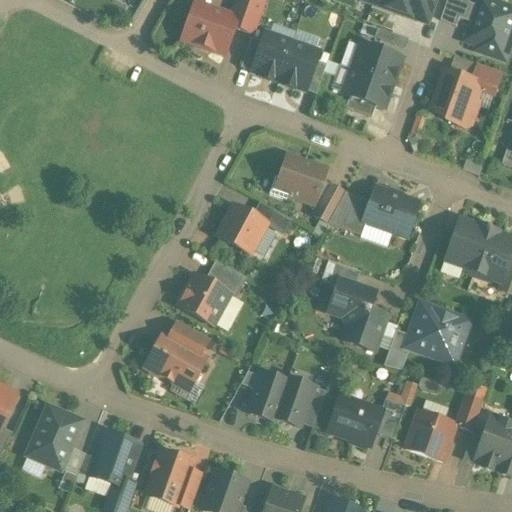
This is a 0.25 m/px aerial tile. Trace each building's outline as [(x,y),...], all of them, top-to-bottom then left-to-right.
[(263,4),(253,0),(236,0),(230,18),(237,20),(233,30),(252,37),(263,4)] [(363,0),(363,2),(426,24),(434,0),(363,0)] [(470,0),(447,0),(439,23),(456,29),(459,20),(471,24),(477,8),(469,5),(470,0)] [(511,53),(511,9),(486,0),(479,0),(477,8),(471,24),(463,46),(477,50),(475,56),(507,67),(511,53)] [(230,18),(195,6),(182,42),(195,46),(195,47),(210,53),(211,52),(223,56),(233,30),(237,20),(230,18)] [(408,41),(377,30),(373,40),(404,51),(408,41)] [(291,45),(265,36),(262,44),(258,55),(251,74),(262,78),(262,80),(271,83),(271,81),(278,83),(291,45)] [(262,44),(251,40),(247,51),(258,55),(262,44)] [(291,45),(278,83),(284,85),(283,87),(292,91),(293,89),(304,93),(311,74),(315,62),(318,55),(291,45)] [(400,62),(361,47),(352,72),(391,86),(400,62)] [(258,55),(247,51),(240,70),(251,74),(258,55)] [(326,66),(315,62),(311,74),(322,78),(326,66)] [(503,75),(480,67),(474,84),(481,86),(481,88),(496,93),(503,75)] [(391,86),(352,72),(343,97),(349,99),(374,108),(383,111),(391,86)] [(322,78),(311,74),(304,93),(315,97),(322,78)] [(474,84),(445,74),(431,112),(446,117),(449,125),(462,119),(469,122),(470,118),(475,115),(478,110),(475,105),(481,88),(481,86),(474,84)] [(374,108),(349,99),(345,110),(370,119),(374,108)] [(511,147),(509,147),(503,166),(511,169),(511,147)] [(324,173),(287,160),(279,180),(275,179),(269,196),(286,202),(287,197),(313,206),(321,184),(324,173)] [(344,196),(321,184),(313,206),(317,208),(312,218),(327,226),(344,196)] [(417,206),(375,191),(370,204),(363,225),(365,225),(405,239),(417,206)] [(370,204),(344,196),(327,226),(360,238),(365,225),(363,225),(370,204)] [(277,215),(259,205),(251,219),(266,226),(270,228),(277,215)] [(251,219),(232,208),(216,238),(249,257),(266,226),(251,219)] [(289,221),(277,215),(270,228),(282,235),(289,221)] [(499,235),(479,228),(478,229),(459,222),(445,264),(462,270),(461,273),(488,283),(489,280),(501,285),(503,285),(511,259),(511,241),(499,236),(499,235)] [(511,259),(503,285),(501,285),(499,292),(511,296),(511,259)] [(246,280),(215,263),(204,283),(228,296),(228,297),(235,301),(246,280)] [(359,274),(327,263),(320,284),(336,289),(338,283),(354,288),(359,274)] [(204,283),(195,278),(178,308),(211,327),(228,297),(228,296),(204,283)] [(354,288),(338,283),(336,289),(327,314),(342,319),(347,329),(342,343),(372,354),(375,349),(383,324),(385,319),(375,315),(375,317),(371,316),(371,313),(370,311),(367,308),(369,305),(371,305),(374,295),(354,288)] [(467,325),(420,308),(409,341),(406,349),(452,365),(467,325)] [(208,341),(177,324),(167,341),(199,359),(208,341)] [(396,329),(383,324),(375,349),(388,353),(396,329)] [(409,341),(394,336),(388,352),(403,358),(406,349),(409,341)] [(167,341),(162,338),(145,369),(161,378),(172,384),(188,393),(205,362),(167,341)] [(403,358),(388,352),(383,368),(398,372),(403,358)] [(260,379),(247,374),(240,386),(255,392),(260,379)] [(286,384),(261,375),(255,392),(247,415),(273,424),(274,421),(299,430),(301,425),(309,401),(313,390),(287,380),(286,384)] [(0,428),(15,397),(0,389),(0,428)] [(324,394),(313,390),(309,401),(320,405),(324,394)] [(483,402),(466,396),(455,427),(454,428),(471,434),(473,431),(483,402)] [(380,414),(340,399),(327,433),(369,448),(374,435),(381,414),(380,414)] [(404,408),(385,400),(380,414),(381,414),(374,435),(392,442),(404,408)] [(320,405),(309,401),(301,425),(312,429),(320,405)] [(81,424),(48,410),(27,457),(60,472),(81,424)] [(455,427),(420,415),(412,437),(410,437),(405,451),(442,464),(454,428),(455,427)] [(511,427),(511,426),(490,418),(480,446),(474,462),(483,465),(481,469),(491,472),(492,469),(497,470),(511,427)] [(511,427),(497,470),(502,472),(500,476),(510,479),(511,475),(511,427)] [(0,457),(11,434),(0,428),(0,457)] [(484,434),(473,431),(471,434),(469,442),(480,446),(484,434)] [(138,447),(106,436),(91,479),(115,488),(122,490),(125,483),(138,447)] [(191,465),(161,454),(145,497),(176,508),(188,473),(191,465)] [(76,478),(65,473),(61,483),(72,488),(76,478)] [(188,473),(176,507),(190,511),(202,478),(188,473)] [(246,484),(216,474),(202,511),(203,511),(236,511),(238,506),(246,484)] [(122,490),(115,488),(106,511),(127,511),(136,486),(125,483),(122,490)] [(298,511),(302,502),(271,491),(263,511),(298,511)]
